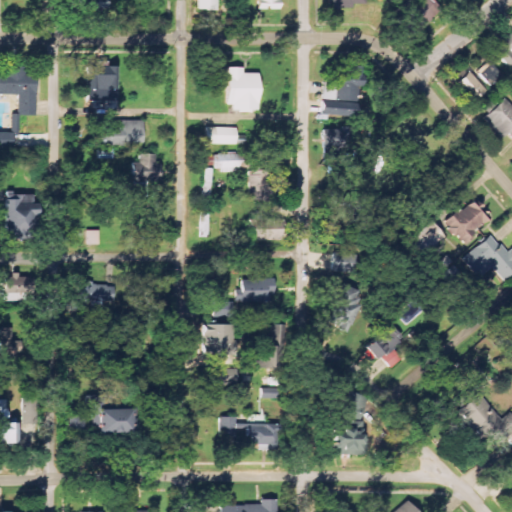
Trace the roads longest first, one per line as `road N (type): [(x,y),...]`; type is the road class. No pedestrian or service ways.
road 1 (residential): [(184,511),(181,0)]
road 2 (residential): [(302,511),(303,0)]
road 3 (residential): [(53,511),(53,0)]
road 4 (residential): [(0,480),(449,477)]
road 5 (residential): [(356,37),(0,38)]
road 6 (residential): [(0,258),(303,253)]
road 7 (residential): [(485,511),(303,326)]
road 8 (residential): [(511,192),(399,63),(356,37)]
road 9 (residential): [(382,406),(511,296)]
